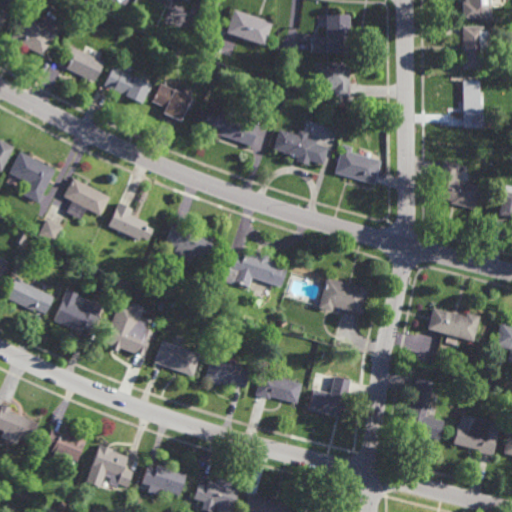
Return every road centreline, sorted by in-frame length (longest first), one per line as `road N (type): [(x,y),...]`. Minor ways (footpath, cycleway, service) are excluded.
road 1 (tertiary): [(0,86),(224,190),(511,272)]
road 2 (residential): [(0,349),(183,424),(511,510)]
road 3 (residential): [(406,0),(408,246),(383,360),(371,511)]
